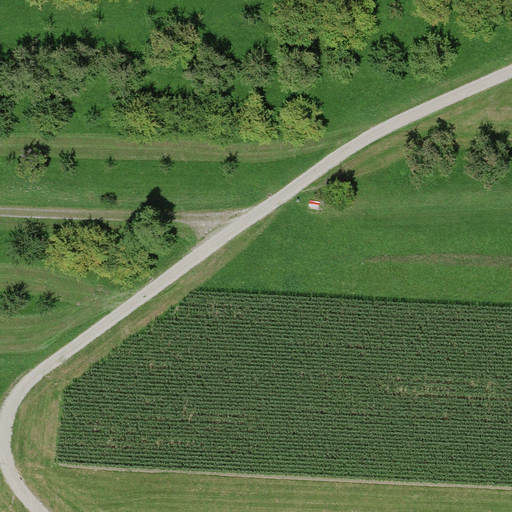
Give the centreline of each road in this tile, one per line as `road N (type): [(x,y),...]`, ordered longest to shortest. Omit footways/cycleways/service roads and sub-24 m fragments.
road 1 (track): [(39,511),(15,480),(0,421),(34,371),(242,220),(376,141),(511,76)]
road 2 (track): [(242,220),(0,214)]
